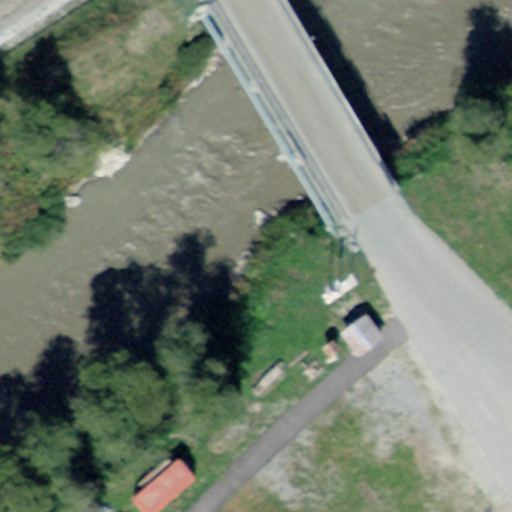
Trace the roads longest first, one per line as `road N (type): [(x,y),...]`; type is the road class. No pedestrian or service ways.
road 1 (unclassified): [(371,208),(244,0)]
road 2 (unclassified): [(371,208),(511,392)]
